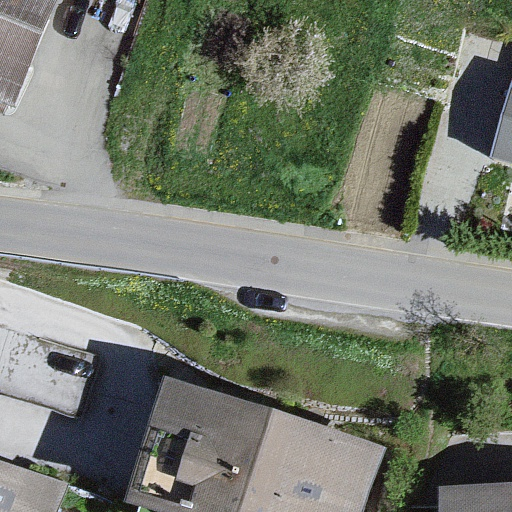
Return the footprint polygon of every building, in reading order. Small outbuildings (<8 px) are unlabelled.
[(0,0),(0,106),(21,116),(73,0),(0,0)] [(511,102),(492,170),(511,176),(511,102)] [(176,395),(140,511),(376,511),(393,460),(176,395)] [(0,464),(0,511),(61,511),(70,487),(0,464)] [(511,511),(511,490),(446,492),(446,511),(511,511)]
